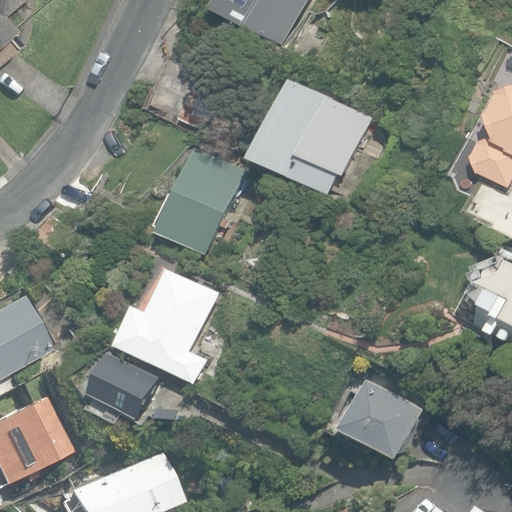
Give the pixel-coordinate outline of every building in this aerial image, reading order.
[(0,0),(0,19),(24,0),(0,0)] [(223,9),(285,45),(310,0),(227,0),(223,8),(223,9)] [(259,158),(334,194),(344,173),(348,175),(361,150),(374,157),(389,127),(376,120),(377,118),(298,79),(259,158)] [(181,119),(220,137),(239,98),(200,80),(181,119)] [(480,172),(511,187),(511,184),(511,88),(502,90),(503,95),(493,113),(490,113),(498,137),(480,143),(474,155),(480,172)] [(163,233),(209,254),(251,171),(204,147),(163,233)] [(36,233),(63,257),(81,237),(54,213),(36,233)] [(491,328),(511,339),(511,260),(508,259),(502,271),(501,270),(501,269),(500,268),(498,267),(497,267),(496,267),(494,267),(493,267),(491,267),(490,268),(489,269),(488,270),(487,272),(487,273),(487,276),(487,277),(475,282),(492,289),(485,303),(499,310),(491,328)] [(122,344),(201,383),(212,359),(195,350),(224,293),(176,268),(154,311),(141,305),(122,344)] [(0,378),(50,351),(20,298),(0,308),(0,378)] [(91,393),(143,420),(163,379),(111,352),(91,393)] [(215,389),(237,398),(244,382),(222,373),(215,389)] [(348,427),(408,457),(432,409),(371,379),(348,427)] [(0,483),(0,484),(1,486),(72,452),(72,451),(46,396),(0,418),(0,483)] [(68,491),(76,511),(159,511),(182,503),(161,453),(68,491)] [(283,500),(280,491),(248,502),(251,511),(283,500)]
